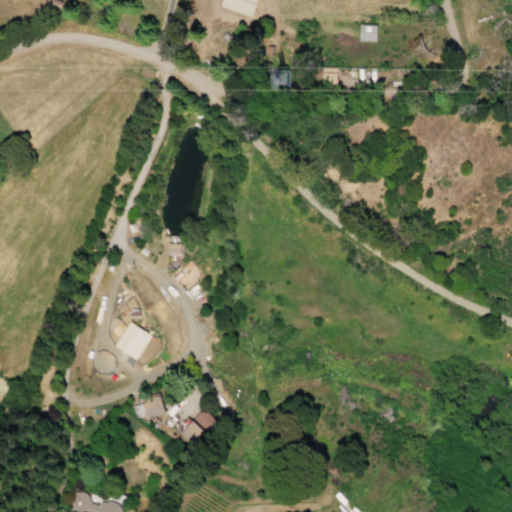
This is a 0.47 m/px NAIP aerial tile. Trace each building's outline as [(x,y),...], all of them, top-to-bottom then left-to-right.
[(219,0),(218,7),(250,17),(255,0),(219,0)] [(375,25),(357,25),(357,41),(374,42),(375,25)] [(165,254),(178,254),(179,244),(166,244),(165,254)] [(113,349),(137,359),(148,333),(125,322),(113,349)] [(162,414),(157,395),(139,399),(143,418),(162,414)] [(214,421),(199,407),(176,433),(191,447),(214,421)] [(119,511),(121,506),(99,499),(97,505),(86,502),(82,511),(119,511)]
